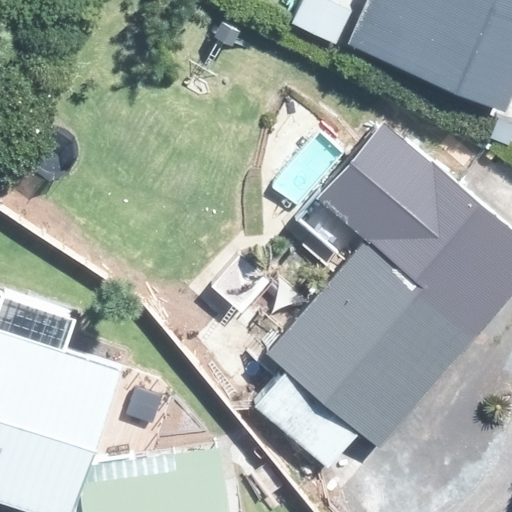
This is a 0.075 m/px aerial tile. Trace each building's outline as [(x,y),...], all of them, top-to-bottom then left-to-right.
[(511,0),(361,0),(346,34),(505,102),(511,86),(511,0)] [(511,285),(511,225),(462,182),(430,154),(402,186),(332,266),(308,295),(277,330),(266,343),(285,362),(272,378),(256,397),(327,459),(360,422),(379,439),(511,285)] [(250,306),(274,280),(245,253),(216,284),(245,311),(250,306)] [(0,492),(56,511),(83,511),(133,369),(0,323),(0,492)] [(97,482),(100,511),(242,511),(238,466),(97,482)]
